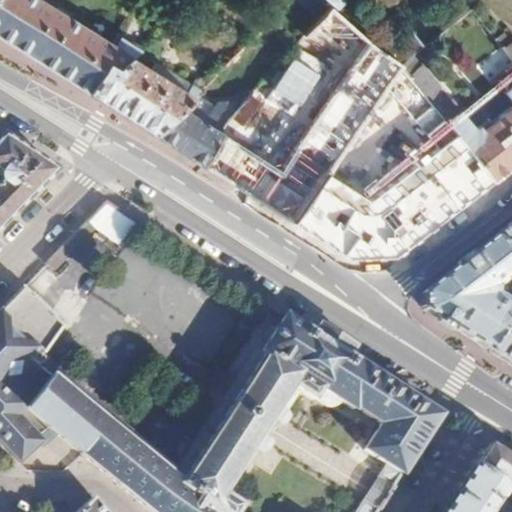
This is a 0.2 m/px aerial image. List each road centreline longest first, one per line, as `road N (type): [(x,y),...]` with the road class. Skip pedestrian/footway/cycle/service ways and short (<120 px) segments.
road 1 (secondary): [(100,164),(227,250),(331,310),(381,328)]
road 2 (secondary): [(381,328),(340,287),(147,164)]
road 3 (residential): [(511,195),(405,278),(388,296),(381,328)]
road 4 (secondary): [(147,164),(96,125),(0,77)]
road 5 (secondary): [(381,328),(511,412)]
road 6 (residential): [(100,164),(0,267)]
road 7 (secondary): [(0,91),(100,164)]
